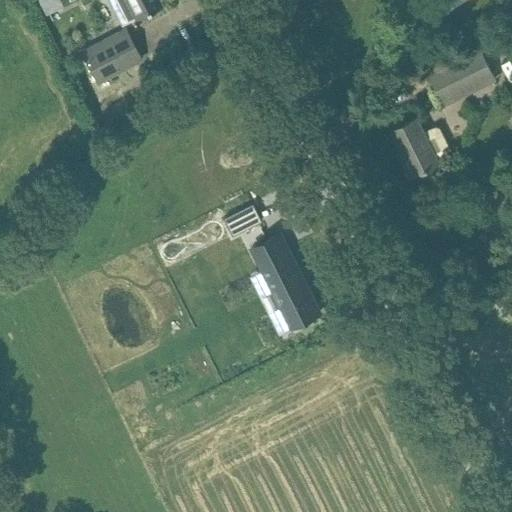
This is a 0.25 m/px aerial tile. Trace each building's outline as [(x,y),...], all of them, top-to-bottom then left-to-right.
[(161,1),(160,0),(108,0),(121,24),(136,17),(135,14),(161,1)] [(441,0),(447,10),(464,0),(441,0)] [(60,35),(81,25),(73,9),(52,20),(60,35)] [(141,58),(125,28),(81,52),(97,82),(141,58)] [(479,45),(425,72),(442,104),(495,77),(479,45)] [(436,126),(424,132),(416,117),(393,129),(407,157),(401,160),(409,176),(439,162),(438,159),(449,153),(451,150),(439,127),(436,126)] [(253,203),(252,203),(254,205),(227,219),(225,217),(224,217),(233,234),(262,219),(253,203)] [(285,233),(256,247),(295,326),(324,311),(285,233)]
